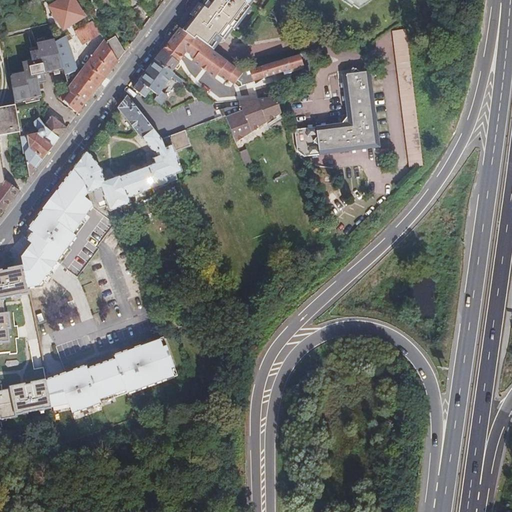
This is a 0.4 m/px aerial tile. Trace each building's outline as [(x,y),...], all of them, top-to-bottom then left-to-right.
[(84,19),(74,0),(64,0),(51,7),(63,30),(84,19)] [(203,0),(199,6),(201,8),(209,14),(201,25),(211,33),(214,30),(224,38),(248,6),(246,4),(249,0),(203,0)] [(341,0),(360,13),(379,0),(341,0)] [(194,39),(210,51),(216,44),(220,43),(224,38),(214,30),(211,33),(201,25),(209,14),(201,8),(199,6),(196,4),(188,15),(190,17),(187,21),(180,31),(193,40),(194,39)] [(95,38),(102,34),(94,21),(87,25),(95,38)] [(87,43),(95,38),(87,25),(77,31),(81,41),(85,39),(87,43)] [(183,54),(193,40),(180,31),(177,29),(171,37),(153,61),(170,73),(172,69),(183,54)] [(405,170),(418,169),(402,33),(390,34),(405,170)] [(67,77),(74,74),(74,71),(75,71),(78,67),(71,48),(68,41),(74,38),(71,34),(56,42),(65,69),(66,74),(67,77)] [(118,60),(125,51),(116,37),(108,43),(118,60)] [(298,55),(240,73),(210,51),(194,39),(193,40),(183,54),(195,62),(194,63),(200,68),(201,66),(207,70),(206,71),(212,76),(213,74),(224,82),(225,80),(232,85),(233,84),(239,88),(253,83),(252,82),(281,73),(282,75),(290,73),(289,70),(302,66),(298,55)] [(16,100),(43,96),(41,82),(49,81),(47,72),(65,69),(56,42),(56,40),(38,43),(40,51),(31,53),(33,62),(24,64),(25,74),(15,76),(12,78),(16,100)] [(105,78),(118,60),(108,43),(106,41),(70,88),(71,91),(86,102),(105,78)] [(145,72),(131,90),(143,99),(149,91),(155,96),(152,101),(159,106),(166,97),(159,93),(169,79),(172,75),(170,73),(153,61),(145,72)] [(338,125),(290,131),(293,153),(300,158),(376,148),(366,73),(356,74),(351,70),(347,75),(337,76),(342,118),(338,125)] [(176,78),(172,75),(169,79),(178,85),(181,81),(176,78)] [(65,100),(71,91),(70,88),(69,83),(66,84),(60,91),(63,93),(60,97),(65,100)] [(79,113),(86,102),(71,91),(65,100),(64,101),(79,113)] [(170,187),(168,181),(177,177),(184,174),(177,155),(193,149),(187,133),(164,142),(158,134),(130,98),(120,110),(154,154),(157,155),(159,160),(154,162),(156,166),(149,169),(149,170),(122,180),(122,179),(107,184),(101,174),(102,173),(87,152),(70,175),(79,187),(84,184),(89,195),(94,192),(101,211),(109,208),(112,214),(133,206),(131,202),(155,192),(156,193),(170,187)] [(224,111),(220,113),(234,148),(248,138),(277,116),(273,101),(244,103),(236,104),(236,107),(236,111),(224,111)] [(12,116),(11,108),(5,108),(0,109),(0,119),(3,137),(7,136),(15,135),(12,116)] [(0,119),(0,217),(7,209),(15,198),(2,188),(0,179),(0,137),(3,137),(0,119)] [(56,138),(63,129),(48,119),(41,126),(56,138)] [(44,154),(56,138),(41,126),(36,120),(28,127),(35,136),(17,139),(20,155),(22,156),(26,179),(44,154)] [(236,154),(242,171),(249,168),(243,152),(236,154)] [(28,241),(33,245),(58,263),(94,210),(94,209),(84,200),(89,195),(84,184),(79,187),(70,175),(28,231),(33,234),(28,241)] [(170,187),(180,183),(177,177),(168,181),(170,187)] [(58,263),(33,245),(22,259),(48,277),(58,263)] [(40,289),(48,277),(22,259),(24,268),(28,290),(29,290),(40,289)] [(20,298),(31,296),(29,290),(28,290),(24,268),(15,270),(20,298)] [(0,301),(3,301),(20,298),(15,270),(10,270),(9,272),(3,273),(2,272),(0,272),(0,301)] [(10,315),(6,315),(0,315),(0,354),(10,354),(10,356),(18,355),(16,340),(20,340),(18,328),(11,329),(10,315)] [(48,408),(66,405),(69,415),(98,405),(97,401),(124,392),(125,396),(171,380),(168,372),(172,370),(165,348),(161,349),(158,341),(111,357),(113,361),(86,370),(85,366),(41,381),(48,408)] [(33,382),(41,381),(39,368),(29,370),(33,382)] [(12,415),(48,408),(41,381),(33,382),(27,383),(27,385),(21,386),(20,385),(6,388),(6,390),(0,391),(0,419),(12,417),(12,415)] [(176,436),(156,440),(156,442),(152,442),(155,454),(158,454),(158,455),(179,451),(176,436)]
